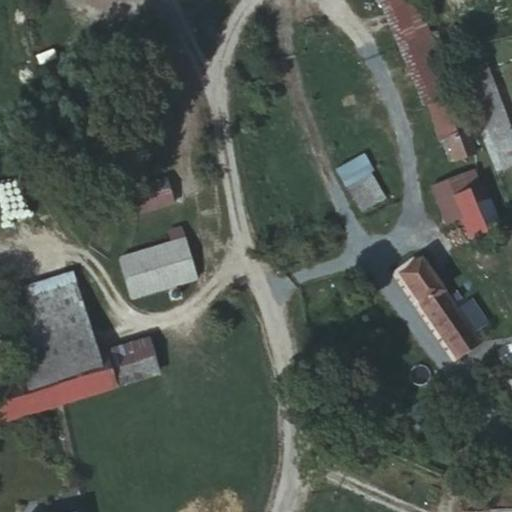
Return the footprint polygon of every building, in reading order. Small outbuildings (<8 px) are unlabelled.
[(428,105),(453,95),(437,56),(413,0),(377,0),(385,19),(422,108),(428,105)] [(511,128),(495,87),(477,96),(496,141),(511,135),(511,128)] [(466,132),(453,95),(428,105),(449,153),(455,151),(450,138),(466,132)] [(473,153),(466,132),(450,138),(455,151),(459,158),(473,153)] [(383,200),(360,158),(337,171),(361,212),(383,200)] [(479,186),(473,170),(431,186),(446,224),(462,216),(470,234),(498,222),(483,185),(479,186)] [(172,204),(166,180),(127,190),(134,215),(172,204)] [(196,280),(181,228),(168,232),(171,245),(119,259),(130,298),(196,280)] [(456,355),(476,342),(470,332),(485,322),(470,301),(456,311),(451,305),(459,299),(455,294),(446,298),(420,261),(400,273),(456,355)] [(30,413),(155,374),(145,341),(97,355),(75,285),(3,307),(24,377),(19,379),(30,413)] [(511,341),(491,351),(511,400),(511,341)] [(0,422),(30,413),(19,379),(0,385),(0,422)]
